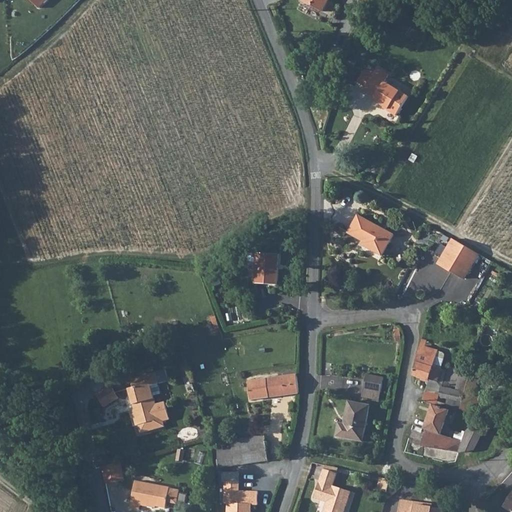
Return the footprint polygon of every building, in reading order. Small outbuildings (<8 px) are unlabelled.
[(31,0),(39,8),(47,0),(31,0)] [(301,0),(322,11),(327,0),(301,0)] [(317,18),(321,10),(304,2),(300,10),(317,18)] [(64,38),(58,41),(60,47),(67,44),(64,38)] [(368,82),(365,86),(377,93),(375,96),(390,104),(389,106),(398,111),(410,91),(386,77),(390,70),(378,64),(374,71),(368,82)] [(368,82),(374,71),(366,66),(360,77),(368,82)] [(360,212),(350,229),(369,240),(367,244),(384,253),(396,233),(360,212)] [(454,238),(439,263),(467,280),(482,254),(454,238)] [(277,286),(279,256),(243,253),(243,262),(256,263),(254,284),(277,286)] [(420,347),(415,362),(433,367),(437,352),(420,347)] [(433,367),(429,380),(437,380),(445,354),(437,352),(433,367)] [(415,362),(412,373),(412,376),(429,380),(433,367),(415,362)] [(493,366),(490,375),(495,377),(499,368),(493,366)] [(136,388),(131,389),(136,406),(140,404),(142,410),(135,412),(139,428),(142,427),(144,435),(167,429),(165,423),(172,421),(167,403),(159,406),(153,387),(161,385),(158,374),(134,380),(136,388)] [(274,380),(249,384),(251,400),(298,394),(297,375),(281,378),(281,379),(274,381),(274,380)] [(366,375),(363,390),(380,393),(383,378),(366,375)] [(96,392),(108,387),(104,378),(92,382),(96,392)] [(116,393),(112,386),(97,396),(105,409),(120,399),(116,393)] [(380,393),(363,390),(362,397),(379,401),(380,393)] [(340,423),(337,437),(363,442),(369,406),(349,402),(344,424),(340,423)] [(447,410),(433,405),(427,423),(430,424),(428,431),(440,435),(449,410),(447,410)] [(426,430),(422,447),(462,455),(465,443),(440,435),(428,431),(426,430)] [(465,443),(462,455),(478,453),(484,436),(471,431),(468,433),(465,443)] [(252,438),(253,445),(265,444),(264,436),(252,438)] [(253,445),(217,451),(220,468),(251,463),(252,464),(268,462),(265,444),(253,445)] [(120,463),(104,467),(107,484),(124,481),(120,463)] [(336,472),(325,468),(321,478),(319,481),(314,494),(326,499),(336,472)] [(336,472),(326,499),(328,500),(323,511),(343,511),(351,490),(334,484),(338,473),(336,472)] [(223,482),(227,483),(239,483),(239,474),(224,474),(223,482)] [(135,482),(130,509),(139,511),(140,506),(151,509),(152,506),(165,509),(166,502),(176,504),(179,491),(169,489),(169,488),(135,482)] [(239,483),(227,483),(226,504),(227,504),(227,511),(250,511),(251,506),(258,506),(258,493),(239,492),(239,483)] [(406,503),(400,502),(398,511),(443,511),(444,509),(431,507),(424,505),(424,502),(407,500),(406,503)]
